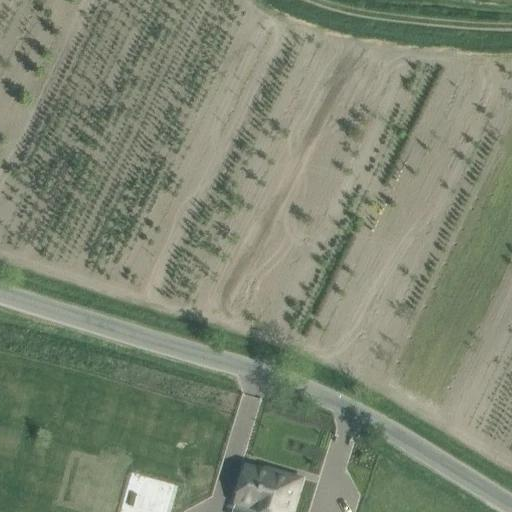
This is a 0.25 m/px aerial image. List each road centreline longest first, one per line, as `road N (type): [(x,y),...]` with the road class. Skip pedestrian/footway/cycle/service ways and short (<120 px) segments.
road 1 (tertiary): [(511,506),(319,395),(0,295)]
road 2 (track): [(511,25),(434,22),(300,0)]
